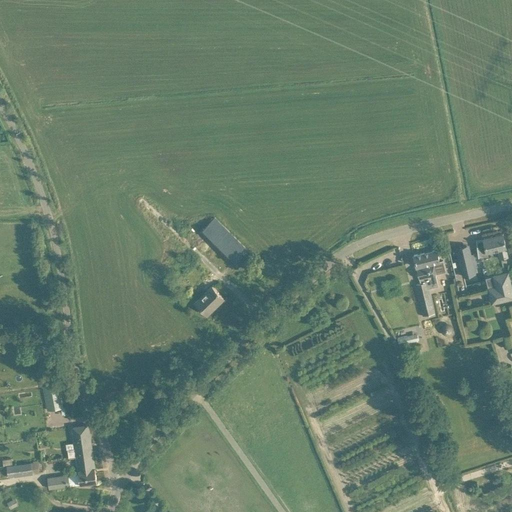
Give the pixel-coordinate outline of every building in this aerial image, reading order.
[(214,245),(236,267),(251,253),(244,246),(214,217),(203,228),(216,242),(214,245)] [(506,247),(505,243),(503,233),(483,238),(484,240),(477,241),(477,240),(476,240),(478,257),(479,257),(479,256),(488,255),(487,251),(498,249),(500,259),(508,257),(506,247)] [(437,249),(414,254),(419,277),(420,283),(416,284),(420,300),(421,300),(424,315),(435,312),(429,288),(438,286),(435,274),(436,273),(445,271),(442,260),(439,261),(439,259),(437,249)] [(471,254),(459,257),(462,269),(474,266),(471,254)] [(497,286),(489,288),(493,303),(511,297),(511,284),(509,272),(494,276),(497,286)] [(463,276),(464,285),(478,283),(477,274),(463,276)] [(195,302),(207,314),(224,297),(212,285),(195,302)] [(369,292),(365,294),(371,305),(375,304),(369,292)] [(40,332),(41,339),(51,338),(50,331),(40,332)] [(409,342),(407,335),(397,337),(399,344),(409,342)] [(43,385),(47,409),(63,406),(59,382),(55,382),(54,376),(42,378),(43,384),(43,385)] [(93,453),(89,424),(72,427),(75,448),(68,449),(69,457),(76,456),(93,453)] [(93,453),(76,456),(80,484),(97,481),(93,453)] [(33,473),(31,461),(6,465),(8,476),(14,475),(14,476),(33,473)] [(47,476),(48,488),(70,485),(68,473),(47,476)]
